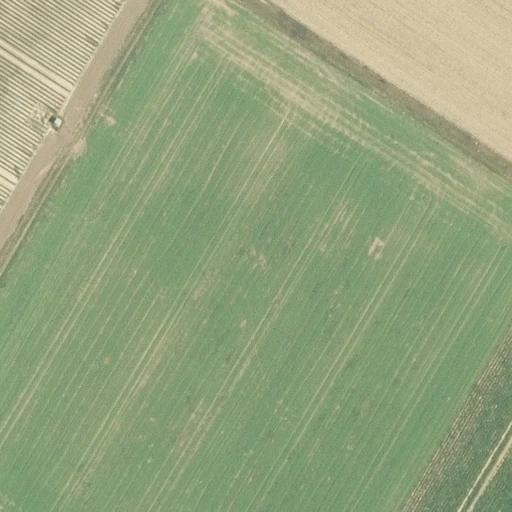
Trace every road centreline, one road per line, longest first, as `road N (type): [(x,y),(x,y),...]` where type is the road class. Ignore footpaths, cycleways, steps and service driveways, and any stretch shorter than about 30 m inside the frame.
road 1 (track): [(511,172),(248,0)]
road 2 (track): [(159,0),(0,271)]
